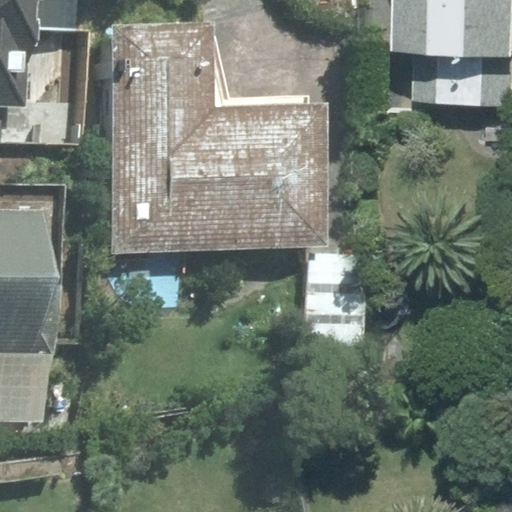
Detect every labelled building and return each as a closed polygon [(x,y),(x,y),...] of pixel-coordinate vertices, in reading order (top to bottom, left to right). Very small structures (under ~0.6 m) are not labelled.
[(0,0),(0,116),(16,116),(18,35),(61,36),(61,0),(0,0)] [(511,0),(408,0),(407,47),(418,48),(416,102),(511,106),(511,0)] [(87,33),(92,255),(305,250),(301,107),(184,109),(182,31),(87,33)] [(0,427),(30,428),(35,221),(0,220),(0,427)] [(349,337),(351,264),(303,262),(300,369),(379,372),(380,338),(349,337)]
